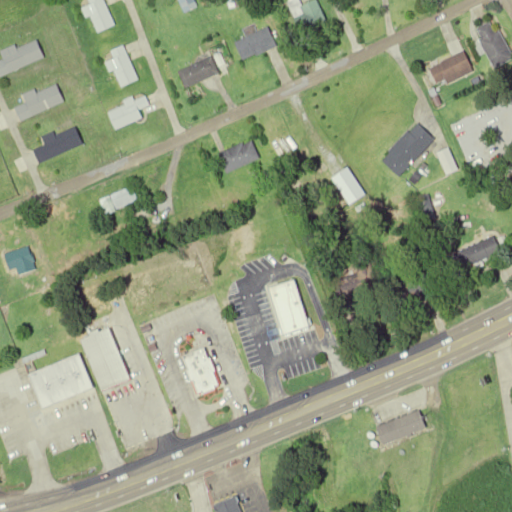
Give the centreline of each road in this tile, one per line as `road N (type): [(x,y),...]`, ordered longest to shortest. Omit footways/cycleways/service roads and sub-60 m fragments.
road 1 (residential): [(0,211),(386,44),(464,0)]
road 2 (primary): [(181,459),(439,354),(511,315)]
road 3 (primary): [(181,459),(0,509)]
road 4 (residential): [(125,0),(179,134)]
road 5 (primary): [(69,511),(181,459)]
